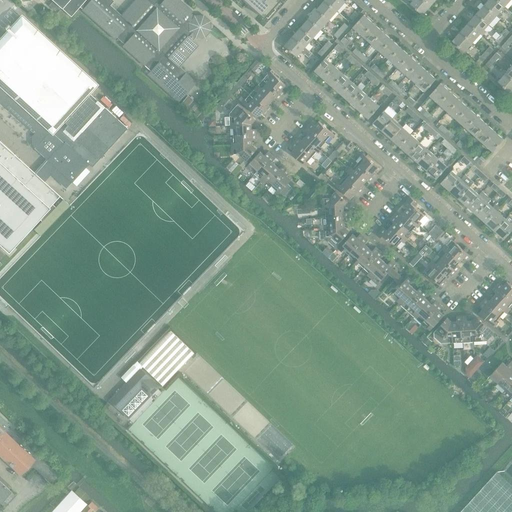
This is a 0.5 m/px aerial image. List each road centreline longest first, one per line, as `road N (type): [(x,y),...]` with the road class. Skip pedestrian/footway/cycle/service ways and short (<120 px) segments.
road 1 (residential): [(511,270),(259,45)]
road 2 (residential): [(420,43),(511,118)]
